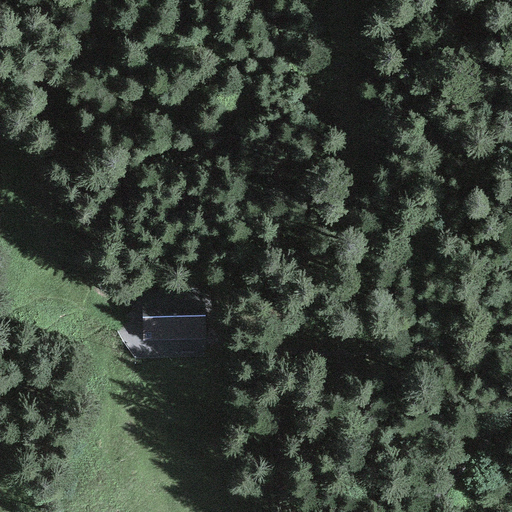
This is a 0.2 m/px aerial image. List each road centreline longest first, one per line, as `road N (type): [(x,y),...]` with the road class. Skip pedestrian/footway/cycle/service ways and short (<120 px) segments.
road 1 (track): [(236,310),(220,333),(227,346),(310,358),(511,327)]
road 2 (track): [(423,511),(511,417)]
